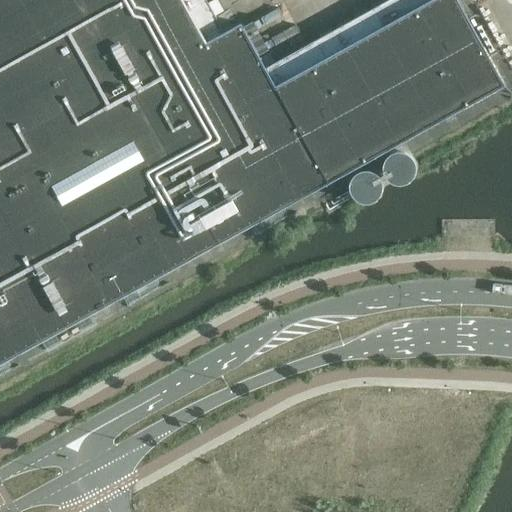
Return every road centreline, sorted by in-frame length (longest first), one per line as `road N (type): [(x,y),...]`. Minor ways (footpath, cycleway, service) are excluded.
road 1 (tertiary): [(511,297),(469,293),(330,308),(226,349),(72,438)]
road 2 (tertiary): [(89,474),(207,405),(301,366),(383,342),(511,342)]
